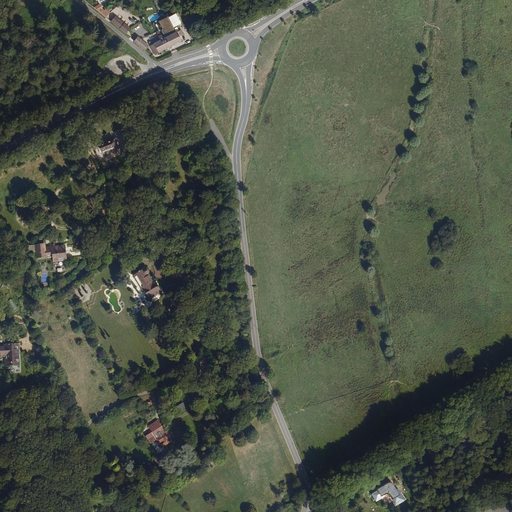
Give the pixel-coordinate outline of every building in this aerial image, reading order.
[(106,17),(110,13),(107,8),(104,10),(102,9),(99,11),(106,17)] [(116,26),(119,23),(113,17),(110,21),(116,26)] [(166,50),(170,47),(182,40),(180,36),(183,33),(180,28),(174,32),(166,17),(158,22),(166,37),(160,40),(158,36),(153,38),(156,42),(151,45),(154,49),(147,53),(153,58),(166,50)] [(125,33),(129,28),(123,23),(121,25),(118,28),(125,33)] [(146,48),(148,46),(137,37),(133,41),(146,51),(148,49),(146,48)] [(92,158),(103,152),(99,144),(88,150),(92,158)] [(54,261),(67,259),(65,245),(44,247),(44,244),(35,245),(36,252),(37,258),(53,257),(54,261)] [(155,279),(152,281),(148,275),(149,271),(146,268),(135,276),(151,299),(163,291),(155,279)] [(12,299),(8,301),(13,310),(17,308),(12,299)] [(7,369),(20,367),(17,343),(4,345),(4,347),(0,347),(0,359),(6,359),(7,369)] [(167,433),(164,435),(155,421),(145,427),(149,433),(144,436),(148,443),(153,440),(160,448),(168,442),(166,438),(169,436),(167,433)] [(402,492),(400,493),(396,486),(392,483),(388,483),(377,489),(381,496),(389,491),(397,503),(405,498),(402,492)]
